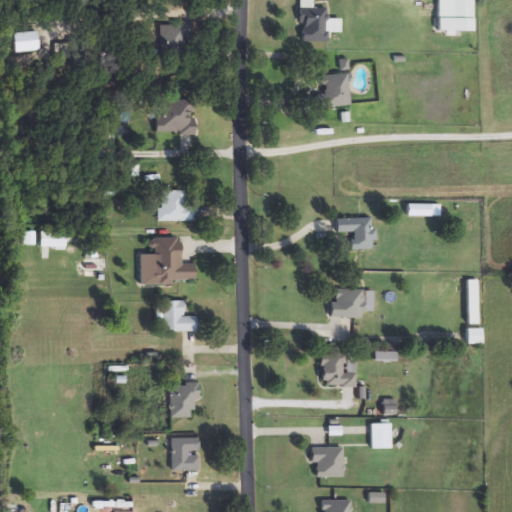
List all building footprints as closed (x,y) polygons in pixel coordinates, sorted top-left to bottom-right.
[(472,0),(472,20),(437,20),(437,0),(472,0)] [(300,42),(301,1),(312,1),(311,9),(327,9),(327,21),(337,22),(337,24),(329,24),(329,43),(300,42)] [(161,24),(191,24),(191,40),(183,40),(183,56),(161,56),(161,24)] [(54,60),(54,45),(71,45),(71,60),(54,60)] [(316,95),(323,95),(322,76),(347,75),(348,107),(317,108),(316,95)] [(194,134),(156,134),(156,101),(194,101),(194,134)] [(183,192),(183,208),(192,208),(192,222),(157,222),(157,192),(183,192)] [(407,216),(407,206),(430,206),(430,216),(407,216)] [(372,220),(372,251),(351,251),(351,234),(336,234),(336,220),(372,220)] [(138,255),(152,255),(151,239),(180,238),(180,265),(194,265),(194,282),(171,282),(171,286),(139,286),(138,255)] [(362,318),(332,318),(332,291),(362,291),(362,318)] [(195,333),(161,333),(161,324),(154,324),(154,302),(183,302),(183,316),(195,316),(195,333)] [(321,355),(344,355),(344,374),(355,374),(355,387),(321,388),(321,355)] [(198,384),(198,401),(192,401),(192,419),(168,419),(168,384),(198,384)] [(389,423),(389,450),(370,450),(370,423),(389,423)] [(170,439),(197,439),(197,472),(170,472),(170,439)] [(342,448),(342,478),(315,478),(315,464),(310,464),(310,448),(342,448)] [(348,501),(348,511),(321,511),(321,501),(348,501)]
